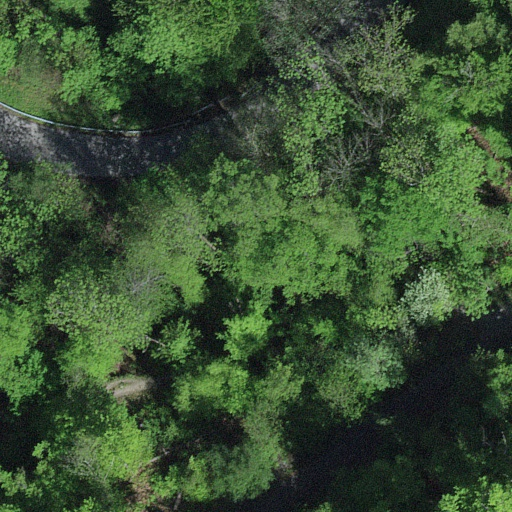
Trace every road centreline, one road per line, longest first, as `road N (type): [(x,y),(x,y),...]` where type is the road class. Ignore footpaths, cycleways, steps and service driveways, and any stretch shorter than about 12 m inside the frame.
road 1 (unclassified): [(0,134),(111,160),(188,148),(374,0)]
road 2 (trunk): [(253,0),(0,335)]
road 3 (track): [(511,347),(355,423),(269,511)]
